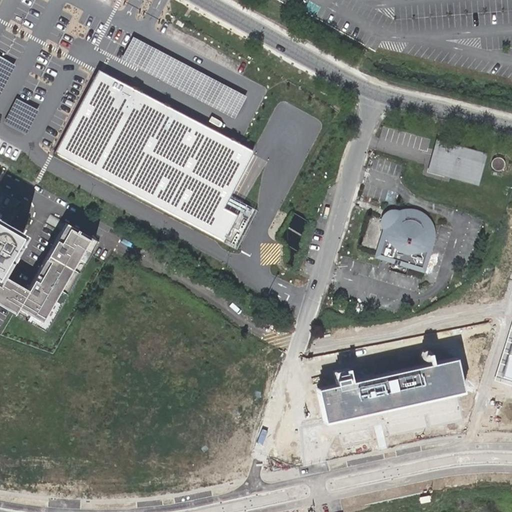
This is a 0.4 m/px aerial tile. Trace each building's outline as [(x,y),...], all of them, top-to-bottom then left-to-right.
[(254,151),(100,71),(58,151),(239,244),(259,205),(241,196),(233,192),(254,151)] [(486,153),(435,139),(426,171),(477,185),(486,153)] [(497,158),(494,158),(492,160),(491,162),(490,165),(491,168),(493,170),(495,171),(498,172),(500,171),(503,169),(504,167),(504,164),(504,162),(502,159),(500,158),(497,158)] [(376,257),(427,271),(441,217),(390,204),(376,257)] [(0,273),(22,236),(0,222),(0,307),(44,333),(97,245),(64,226),(25,292),(0,277),(0,273)] [(511,339),(501,376),(511,379),(511,339)] [(455,357),(317,388),(325,421),(392,405),(462,390),(455,357)]
